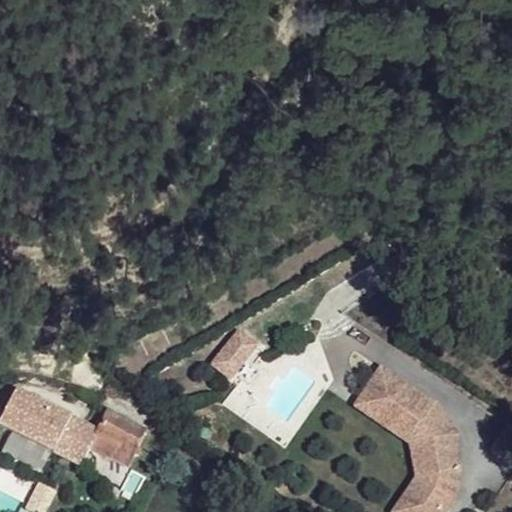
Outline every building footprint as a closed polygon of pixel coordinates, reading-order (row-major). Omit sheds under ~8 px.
[(399,239),(375,242),(378,261),(403,256),(399,239)] [(403,256),(378,261),(383,290),(409,284),(403,256)] [(227,381),(259,348),(238,328),(206,361),(227,381)] [(430,405),(379,369),(357,404),(396,430),(399,424),(415,438),(422,447),(425,487),(413,507),(421,511),(447,511),(453,504),(459,473),(457,439),(451,442),(441,432),(435,421),(430,408),(430,405)] [(18,394),(0,385),(0,404),(10,410),(18,394)] [(396,430),(357,404),(353,410),(409,448),(415,482),(395,511),(421,511),(413,507),(425,487),(422,447),(415,438),(399,424),(396,430)] [(451,442),(457,439),(444,429),(438,419),(435,404),(430,405),(430,408),(435,421),(441,432),(451,442)] [(146,432),(108,412),(88,451),(126,471),(133,458),(138,459),(141,453),(136,451),(146,432)] [(511,430),(506,427),(489,452),(511,467),(511,430)]
